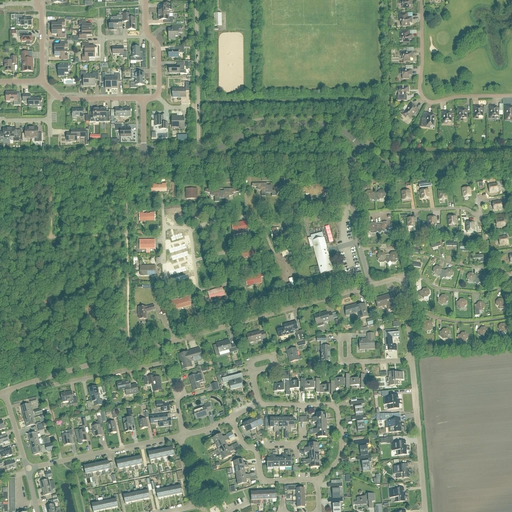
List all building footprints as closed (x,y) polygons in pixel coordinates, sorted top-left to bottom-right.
[(411,6),(411,0),(400,1),(400,5),(402,5),(402,9),(409,9),(409,6),(411,6)] [(159,8),(159,14),(169,14),(169,10),(171,10),(171,5),(162,5),(162,8),(159,8)] [(130,18),(130,14),(123,14),(124,22),(127,22),(128,31),(136,30),(135,18),(130,18)] [(169,14),(159,14),(159,21),(164,21),(164,24),(173,24),(173,18),(169,18),(169,14)] [(411,18),(407,18),(407,14),(399,14),(399,18),(400,18),(400,22),(402,22),(402,23),(403,23),(403,26),(409,26),(409,23),(411,23),(411,18)] [(24,16),(16,16),(16,19),(17,19),(21,19),(21,26),(24,26),(24,28),(25,29),(27,29),(28,28),(28,26),(32,26),(32,19),(24,19),(24,16)] [(111,26),(109,26),(110,31),(117,30),(117,28),(122,28),(122,16),(117,16),(117,17),(114,17),(114,20),(110,20),(111,26)] [(52,24),(52,30),(62,30),(62,26),(65,26),(65,21),(58,21),(58,24),(52,24)] [(82,27),(82,31),(92,31),(92,25),(86,25),(86,22),(79,22),(79,27),(82,27)] [(178,33),(182,33),(182,27),(172,27),(172,30),(168,30),(169,40),(175,40),(175,37),(179,37),(178,33)] [(62,30),(52,30),(52,35),(58,35),(58,38),(65,38),(65,33),(62,33),(62,30)] [(92,31),(82,31),(82,34),(79,34),(79,39),(86,39),(86,36),(92,36),(92,31)] [(29,35),(29,32),(18,32),(18,38),(22,38),(22,42),(26,42),(27,46),(30,46),(30,42),(32,42),(32,35),(29,35)] [(408,35),(408,32),(401,32),(401,40),(403,40),(403,44),(409,44),(409,41),(412,41),(411,35),(408,35)] [(55,46),(55,52),(65,51),(65,48),(68,48),(67,43),(60,43),(60,46),(55,46)] [(85,49),(85,53),(95,53),(95,47),(89,47),(89,44),(82,44),(82,49),(85,49)] [(169,51),(169,58),(179,58),(179,53),(184,53),(184,47),(175,47),(175,51),(169,51)] [(124,51),(124,48),(113,48),(113,54),(121,54),(121,56),(124,56),(124,59),(127,59),(127,51),(124,51)] [(130,62),(143,61),(143,54),(139,54),(139,48),(133,48),(133,57),(130,57),(130,62)] [(65,51),(55,52),(55,57),(61,57),(61,60),(68,60),(68,55),(65,55),(65,51)] [(28,59),(28,52),(22,52),(22,59),(23,59),(23,72),(33,72),(32,59),(28,59)] [(95,53),(85,53),(85,56),(82,56),(82,61),(89,61),(89,58),(95,58),(95,53)] [(412,58),(412,53),(401,53),(401,57),(403,57),(403,58),(403,61),(410,61),(410,58),(412,58)] [(4,61),(4,72),(12,72),(12,65),(16,65),(16,57),(11,57),(11,61),(4,61)] [(59,67),(58,67),(58,77),(65,77),(65,74),(68,74),(68,70),(71,70),(71,64),(71,63),(64,64),(64,67),(59,67)] [(177,66),(169,66),(169,74),(180,74),(184,74),(184,70),(184,63),(177,63),(177,66)] [(411,76),(411,70),(400,71),(400,75),(402,75),(402,79),(409,79),(409,76),(411,76)] [(135,77),(135,80),(144,80),(144,74),(138,74),(138,71),(132,71),(132,77),(135,77)] [(89,87),(89,75),(86,75),(86,73),(80,73),(80,81),(83,81),(83,87),(89,87)] [(92,75),(89,75),(89,87),(95,87),(95,81),(98,81),(98,73),(92,73),(92,75)] [(111,89),(111,78),(105,78),(105,74),(102,74),(102,83),(105,83),(105,89),(111,89)] [(115,78),(111,78),(111,89),(117,89),(117,83),(120,83),(120,75),(115,75),(115,78)] [(144,80),(135,80),(135,83),(130,83),(131,89),(138,89),(138,86),(144,86),(144,80)] [(186,97),(186,92),(189,92),(189,83),(185,83),(185,89),(172,89),(172,94),(173,94),(173,98),(179,98),(179,97),(186,97)] [(408,93),(408,88),(397,88),(397,92),(399,92),(399,93),(400,96),(406,96),(406,93),(408,93)] [(17,98),(17,93),(6,93),(6,102),(14,102),(14,106),(21,106),(20,98),(17,98)] [(30,99),(30,95),(23,95),(23,101),(29,101),(29,108),(42,108),(42,99),(30,99)] [(406,118),(407,116),(410,119),(417,111),(414,109),(416,108),(411,104),(402,115),(406,118)] [(479,116),(483,115),(483,109),(480,109),(480,107),(474,107),(474,118),(478,118),(478,116),(479,116)] [(494,118),(494,117),(498,117),(498,109),(495,109),(495,107),(490,107),(490,118),(494,118)] [(100,123),(100,109),(93,109),(93,115),(90,115),(90,122),(96,122),(96,123),(100,123)] [(100,123),(104,122),(110,122),(110,115),(106,115),(106,109),(100,109),(100,123)] [(128,118),(128,117),(131,117),(131,109),(115,109),(115,117),(125,117),(126,118),(128,118)] [(463,120),(463,119),(467,119),(467,111),(464,111),(464,109),(458,109),(458,120),(463,120)] [(447,123),(447,122),(451,122),(451,114),(448,114),(448,112),(443,112),(443,123),(447,123)] [(429,128),(430,126),(434,127),(435,117),(432,116),(432,114),(427,114),(425,128),(429,128)] [(163,123),(163,116),(155,117),(155,127),(160,127),(160,130),(168,130),(168,123),(163,123)] [(180,129),(184,129),(184,119),(177,119),(177,116),(172,116),(172,127),(180,127),(180,129)] [(122,129),(122,125),(116,125),(116,131),(120,131),(121,137),(131,137),(131,129),(122,129)] [(10,141),(10,129),(7,129),(7,130),(3,130),(3,132),(0,132),(0,139),(0,140),(0,142),(3,142),(4,142),(10,141)] [(13,129),(10,129),(10,141),(13,141),(14,141),(14,142),(19,142),(19,137),(19,136),(16,136),(16,131),(16,130),(13,130),(13,129)] [(28,139),(32,139),(32,129),(25,129),(25,134),(22,134),(22,141),(28,141),(28,139)] [(32,129),(32,139),(35,139),(36,143),(42,142),(42,134),(38,134),(38,129),(32,129)] [(67,134),(67,142),(67,143),(71,143),(71,142),(77,142),(77,138),(85,138),(88,138),(88,130),(86,130),(77,130),(77,134),(71,134),(67,134)] [(324,187),(326,190),(328,189),(327,187),(333,185),(331,182),(317,185),(318,188),(324,187)] [(261,186),(260,191),(261,191),(262,197),(266,197),(266,193),(269,193),(269,184),(267,184),(267,186),(261,186)] [(269,184),(269,193),(272,193),(272,196),(276,196),(276,191),(278,190),(277,186),(271,186),(271,184),(269,184)] [(489,185),(490,193),(498,192),(497,184),(489,185)] [(314,196),(317,195),(315,185),(313,186),(314,189),(308,190),(308,194),(310,194),(311,200),(315,199),(314,196)] [(315,185),(317,195),(320,195),(321,198),(325,197),(324,191),(326,190),(324,187),(318,188),(317,185),(315,185)] [(305,194),(308,194),(308,190),(314,189),(313,186),(299,188),(299,192),(305,192),(305,194)] [(462,189),(463,197),(471,196),(470,188),(462,189)] [(186,189),(186,199),(197,199),(197,189),(186,189)] [(214,192),(213,196),(215,197),(215,202),(219,202),(219,199),(222,199),(222,189),(220,189),(220,192),(214,192)] [(222,189),(222,199),(225,199),(225,202),(229,202),(229,197),(231,196),(230,192),(224,192),(224,189),(222,189)] [(420,191),(421,199),(429,198),(428,190),(420,191)] [(375,203),(378,200),(375,198),(375,193),(373,193),(371,191),(367,191),(365,194),(365,197),(366,198),(366,199),(367,199),(368,199),(371,199),(372,202),(373,200),(375,203)] [(375,193),(375,198),(378,200),(379,201),(380,199),(383,199),(384,198),(385,198),(384,197),(385,196),(385,193),(383,191),(379,191),(377,193),(375,193)] [(402,192),(403,200),(410,199),(409,191),(402,192)] [(438,192),(439,200),(447,199),(446,191),(438,192)] [(493,203),(494,210),(502,209),(501,202),(493,203)] [(197,209),(194,216),(202,220),(205,213),(197,209)] [(428,218),(428,226),(436,226),(436,217),(428,218)] [(448,217),(448,225),(456,225),(456,217),(448,217)] [(408,219),(408,227),(416,227),(415,218),(408,219)] [(496,220),(497,228),(505,227),(504,219),(496,220)] [(232,224),(232,225),(233,233),(234,236),(249,233),(248,230),(247,223),(247,221),(232,224)] [(377,232),(380,234),(382,232),(383,233),(384,232),(388,232),(391,228),(389,228),(389,224),(386,222),(383,223),(381,225),(379,225),(379,229),(377,232)] [(371,234),(376,233),(377,232),(379,229),(379,225),(377,225),(374,223),(371,224),(369,226),(367,225),(367,231),(371,234)] [(466,223),(466,232),(474,231),(474,223),(466,223)] [(319,266),(330,263),(324,239),(322,233),(310,236),(311,238),(308,238),(309,242),(310,248),(311,248),(314,247),(315,254),(316,257),(319,266)] [(274,246),(289,244),(288,237),(288,236),(273,238),(274,246)] [(499,238),(500,245),(508,244),(507,237),(499,238)] [(146,253),(147,253),(147,240),(139,240),(140,250),(146,250),(146,253)] [(147,240),(147,253),(150,253),(150,250),(155,250),(155,245),(155,240),(147,240)] [(241,259),(248,258),(256,256),(254,249),(239,252),(241,259)] [(378,260),(378,261),(380,263),(384,263),(385,262),(388,265),(390,262),(387,259),(387,255),(385,255),(383,253),(380,253),(377,256),(377,259),(378,260)] [(390,255),(387,255),(387,259),(390,262),(391,263),(396,263),(397,261),(396,260),(397,259),(397,258),(397,255),(395,253),(392,253),(390,255)] [(333,271),(330,263),(319,266),(321,274),(329,272),(333,271)] [(155,266),(148,266),(140,267),(140,276),(148,276),(155,276),(155,269),(155,266)] [(442,275),(443,271),(441,270),(440,267),(436,267),(434,268),(433,272),(433,273),(434,274),(434,273),(435,274),(438,275),(438,278),(439,277),(441,280),(444,278),(442,275)] [(446,271),(443,271),(442,275),(444,278),(445,279),(447,277),(450,278),(450,277),(451,278),(452,277),(451,277),(452,276),(453,273),(451,270),(448,269),(446,271)] [(253,278),(254,285),(262,283),(261,279),(265,278),(264,273),(253,275),(254,277),(253,278)] [(467,276),(467,280),(468,280),(467,281),(468,281),(469,281),(469,282),(472,282),(474,284),(475,283),(477,285),(480,283),(477,280),(477,276),(475,276),(472,274),(469,274),(467,276)] [(479,276),(477,276),(477,280),(480,283),(481,284),(482,281),(485,281),(486,281),(487,280),(486,280),(487,279),(487,276),(485,274),(481,274),(479,276)] [(254,285),(253,278),(245,279),(247,286),(254,285)] [(217,298),(225,296),(222,289),(215,291),(217,298)] [(428,297),(429,296),(429,295),(429,291),(427,289),(423,289),(421,292),(419,292),(419,296),(423,300),(424,297),(427,297),(428,296),(428,297)] [(208,293),(210,300),(211,302),(218,300),(217,298),(215,291),(208,293)] [(395,308),(394,303),(395,303),(393,294),(375,299),(378,308),(387,305),(389,310),(395,308)] [(183,299),(181,299),(182,301),(184,308),(191,306),(189,299),(188,296),(183,298),(183,299)] [(447,303),(447,302),(448,301),(448,298),(445,296),(442,296),(440,298),(437,298),(438,303),(442,306),(443,304),(446,303),(447,303)] [(171,301),(172,306),(175,305),(176,310),(184,308),(182,301),(181,299),(179,300),(178,299),(171,301)] [(498,307),(499,307),(499,310),(503,309),(507,305),(506,301),(504,301),(501,299),(498,300),(496,302),(496,305),(497,306),(498,307)] [(465,307),(466,306),(466,305),(466,302),(463,300),(460,300),(458,302),(456,303),(456,307),(460,310),(461,308),(464,307),(465,307)] [(476,305),(474,305),(474,310),(475,318),(478,317),(478,316),(480,315),(479,311),(482,310),(483,310),(484,309),(484,308),(484,305),(482,303),(478,303),(476,305)] [(369,317),(365,304),(359,306),(358,304),(345,308),(345,314),(357,311),(358,312),(360,319),(369,317)] [(139,319),(147,319),(147,313),(155,311),(154,306),(154,305),(147,307),(138,308),(138,312),(138,316),(139,319)] [(327,313),(314,316),(315,319),(315,320),(317,327),(324,325),(323,322),(329,321),(329,322),(334,320),(332,313),(328,315),(327,313)] [(422,328),(426,332),(426,331),(431,331),(434,327),(432,327),(432,323),(429,321),(426,321),(424,324),(422,324),(422,328)] [(279,338),(283,337),(282,335),(285,334),(286,336),(293,334),(295,333),(298,342),(305,340),(303,330),(298,332),(297,330),(298,330),(296,322),(283,325),(284,328),(277,330),(279,338)] [(506,326),(504,324),(501,324),(499,327),(499,330),(500,331),(499,331),(500,332),(501,332),(504,332),(506,334),(509,330),(509,326),(506,326)] [(479,330),(477,331),(477,335),(481,338),(487,338),(486,335),(487,334),(488,333),(487,330),(485,328),(481,328),(479,330)] [(448,337),(449,336),(449,335),(449,331),(447,329),(443,329),(441,332),(439,332),(439,336),(443,340),(444,339),(448,339),(447,337),(448,336),(448,337)] [(392,338),(400,337),(399,332),(397,332),(397,330),(390,330),(390,333),(387,333),(388,338),(385,338),(385,346),(388,346),(389,351),(397,350),(396,344),(393,345),(392,338)] [(260,332),(246,335),(247,339),(248,339),(249,343),(261,340),(262,341),(266,339),(264,332),(260,333),(260,332)] [(458,340),(462,344),(466,343),(466,341),(466,340),(467,340),(467,339),(468,338),(468,335),(465,333),(462,333),(460,336),(457,336),(458,340)] [(374,340),(374,334),(367,334),(368,339),(359,340),(360,350),(375,350),(374,340)] [(216,345),(213,346),(216,356),(220,355),(219,353),(229,350),(230,353),(238,351),(236,344),(230,346),(229,341),(216,344),(216,345)] [(321,341),(321,346),(321,353),(322,353),(322,361),(330,360),(330,348),(325,348),(325,346),(325,341),(321,341)] [(179,355),(183,369),(189,368),(188,362),(191,362),(194,361),(194,362),(202,360),(199,349),(189,352),(190,352),(188,353),(187,352),(179,355)] [(290,363),(299,361),(299,360),(302,360),(301,356),(298,357),(296,349),(287,351),(290,363)] [(201,389),(199,384),(204,383),(201,373),(200,370),(192,373),(193,376),(189,377),(194,391),(196,391),(197,390),(201,389)] [(284,380),(284,384),(275,384),(275,392),(286,392),(286,396),(290,396),(290,389),(290,382),(289,382),(289,380),(289,371),(282,371),(282,380),(284,380)] [(387,378),(388,382),(389,382),(390,386),(398,385),(398,381),(403,380),(403,374),(403,372),(395,373),(395,372),(388,372),(389,376),(389,378),(387,378)] [(239,380),(241,379),(242,379),(241,373),(222,378),(223,384),(229,382),(231,390),(241,387),(239,380)] [(334,382),(335,382),(335,386),(346,386),(346,389),(350,389),(350,386),(350,378),(350,375),(346,375),(346,379),(334,379),(334,382)] [(350,378),(350,386),(361,386),(361,389),(365,389),(365,375),(361,375),(361,379),(350,378)] [(154,392),(162,391),(160,382),(160,377),(154,378),(153,376),(147,377),(149,385),(153,384),(154,392)] [(290,382),(290,389),(301,389),(301,393),(305,393),(305,389),(305,382),(305,379),(305,378),(302,378),(302,379),(301,379),(301,382),(290,382)] [(305,382),(305,389),(316,389),(316,393),(320,393),(320,386),(320,379),(316,379),(316,382),(305,382)] [(139,394),(138,388),(134,389),(133,385),(131,386),(130,381),(117,384),(119,392),(125,391),(127,396),(139,394)] [(320,386),(320,393),(331,393),(331,396),(335,396),(335,386),(335,382),(334,382),(331,382),(331,384),(329,384),(329,386),(320,386)] [(219,390),(217,383),(211,385),(213,392),(219,390)] [(100,400),(97,387),(89,389),(92,402),(94,402),(95,407),(103,405),(102,400),(100,400)] [(73,399),(72,392),(61,394),(62,403),(68,402),(69,405),(78,404),(76,398),(73,399)] [(399,404),(402,404),(402,400),(399,400),(398,395),(391,395),(391,397),(384,397),(384,405),(390,405),(390,409),(400,409),(399,404)] [(355,406),(356,417),(363,416),(362,405),(364,404),(364,400),(356,401),(352,402),(350,402),(351,406),(355,406)] [(163,405),(162,401),(156,402),(157,409),(162,408),(162,412),(170,411),(169,404),(163,405)] [(207,413),(211,411),(209,404),(204,406),(205,408),(193,412),(196,420),(202,417),(203,418),(208,416),(207,413)] [(21,407),(23,414),(32,411),(30,405),(21,407)] [(23,414),(25,421),(33,419),(32,411),(23,414)] [(102,436),(100,428),(100,424),(102,424),(102,422),(101,419),(101,417),(100,414),(97,415),(98,417),(98,422),(96,422),(97,426),(93,427),(93,431),(92,431),(93,435),(94,435),(95,437),(102,436)] [(392,414),(381,414),(381,421),(385,421),(386,429),(388,428),(388,433),(401,432),(401,427),(402,427),(402,423),(401,423),(399,423),(399,422),(401,422),(400,418),(400,414),(392,414)] [(365,431),(364,422),(367,421),(367,418),(366,418),(366,415),(363,416),(356,417),(352,417),(353,421),(356,421),(358,432),(365,431)] [(77,435),(78,440),(79,444),(80,444),(82,444),(82,443),(82,442),(87,441),(85,430),(85,431),(84,427),(87,427),(85,419),(85,416),(81,417),(82,420),(82,421),(83,427),(79,428),(80,429),(80,431),(78,432),(78,435),(77,435)] [(158,417),(159,424),(159,427),(172,426),(171,419),(164,419),(164,416),(158,417)] [(260,432),(262,431),(260,427),(264,425),(259,416),(254,419),(260,432)] [(123,419),(124,424),(125,433),(132,431),(131,426),(131,423),(134,422),(133,417),(125,419),(123,419)] [(33,419),(25,421),(27,427),(35,425),(33,419)] [(143,420),(142,419),(138,420),(139,422),(139,421),(141,430),(148,428),(146,420),(143,420)] [(260,432),(254,419),(248,422),(253,431),(256,429),(258,433),(260,432)] [(107,424),(109,434),(117,433),(114,422),(107,424)] [(251,436),(253,439),(256,438),(253,431),(248,422),(243,424),(244,426),(241,428),(245,436),(248,435),(247,433),(251,432),(252,435),(251,436)] [(62,436),(65,446),(71,444),(70,436),(73,436),(72,430),(67,431),(68,435),(62,436)] [(213,439),(215,444),(234,436),(232,432),(226,435),(226,436),(223,438),(221,435),(213,439)] [(29,435),(30,442),(39,440),(37,433),(29,435)] [(0,442),(1,444),(9,442),(7,435),(2,437),(1,434),(0,434),(0,442)] [(215,444),(218,450),(227,445),(225,442),(229,440),(229,441),(235,438),(234,436),(215,444)] [(360,446),(361,457),(368,456),(368,454),(367,445),(370,444),(369,441),(368,441),(368,438),(364,438),(364,441),(355,443),(356,446),(360,446)] [(30,442),(32,449),(41,447),(39,440),(30,442)] [(398,456),(407,455),(406,451),(408,450),(407,446),(406,446),(404,446),(404,445),(406,445),(405,441),(399,442),(399,443),(391,444),(392,451),(398,451),(398,456)] [(54,444),(45,446),(47,452),(55,450),(54,444)] [(218,450),(221,455),(233,449),(232,447),(228,449),(227,445),(218,450)] [(233,449),(221,455),(224,461),(232,456),(231,453),(234,451),(235,452),(241,450),(239,446),(233,449)] [(41,447),(32,449),(34,456),(42,454),(41,447)] [(0,454),(1,455),(2,458),(13,455),(11,448),(3,450),(2,448),(0,448),(0,454)] [(173,448),(167,449),(168,457),(169,457),(173,456),(174,461),(176,460),(175,455),(174,456),(173,448)] [(167,449),(160,451),(162,459),(163,458),(167,458),(168,462),(170,461),(169,457),(168,457),(167,449)] [(160,451),(154,452),(156,460),(157,460),(161,459),(162,463),(164,463),(163,458),(162,459),(160,451)] [(158,464),(157,460),(156,460),(154,452),(148,453),(150,461),(155,460),(155,465),(158,464)] [(371,471),(369,463),(371,462),(371,459),(371,455),(370,455),(368,456),(361,457),(357,457),(358,461),(362,461),(363,472),(371,471)] [(141,457),(135,458),(137,466),(141,465),(142,469),(144,469),(144,464),(143,465),(141,457)] [(135,458),(129,460),(131,468),(131,467),(135,467),(136,471),(138,470),(137,466),(135,458)] [(129,460),(123,461),(124,469),(125,469),(129,468),(130,472),(132,472),(131,467),(131,468),(129,460)] [(16,468),(14,461),(9,463),(9,462),(5,463),(7,470),(16,468)] [(124,469),(123,461),(116,462),(118,470),(123,469),(124,473),(126,473),(125,469),(124,469)] [(109,462),(102,463),(104,471),(105,471),(109,470),(110,474),(112,474),(111,469),(110,469),(109,462)] [(102,463),(96,464),(98,472),(99,472),(103,471),(103,476),(106,475),(105,471),(104,471),(102,463)] [(96,464),(90,466),(92,474),(93,473),(97,473),(97,477),(100,476),(99,472),(98,472),(96,464)] [(394,474),(396,474),(397,479),(400,479),(409,478),(408,474),(410,474),(409,469),(408,469),(406,470),(406,468),(408,468),(408,464),(401,465),(401,466),(394,467),(394,474)] [(92,474),(90,466),(84,467),(86,475),(91,474),(91,478),(94,478),(93,473),(92,474)] [(235,468),(236,474),(245,472),(245,469),(249,468),(248,466),(235,468)] [(238,486),(243,485),(243,488),(250,486),(249,484),(247,484),(247,480),(251,480),(250,477),(237,480),(238,486)] [(41,482),(42,489),(51,487),(55,486),(53,481),(49,482),(49,480),(41,482)] [(332,488),(332,499),(340,499),(340,488),(342,487),(342,484),(341,484),(340,480),(336,481),(336,484),(331,484),(328,484),(328,488),(332,488)] [(52,494),(51,490),(55,489),(55,486),(51,487),(42,489),(44,496),(52,494)] [(288,491),(293,491),(296,491),(296,494),(296,495),(297,495),(305,495),(305,489),(304,489),(301,489),(300,489),(300,486),(296,486),(288,486),(288,491)] [(396,503),(405,502),(404,497),(406,497),(405,493),(402,493),(402,492),(404,491),(404,488),(397,488),(397,490),(390,491),(390,498),(396,498),(396,503)] [(354,505),(357,505),(357,506),(366,505),(366,504),(367,504),(368,504),(369,508),(372,508),(372,502),(375,502),(374,496),(374,494),(365,495),(366,497),(356,498),(357,502),(354,502),(354,505)] [(98,499),(99,503),(98,504),(100,511),(106,510),(104,502),(105,502),(104,498),(102,498),(98,499)] [(333,503),(333,505),(332,511),(340,511),(340,504),(340,502),(343,502),(342,499),(340,499),(332,499),(328,499),(329,503),(333,503)]
